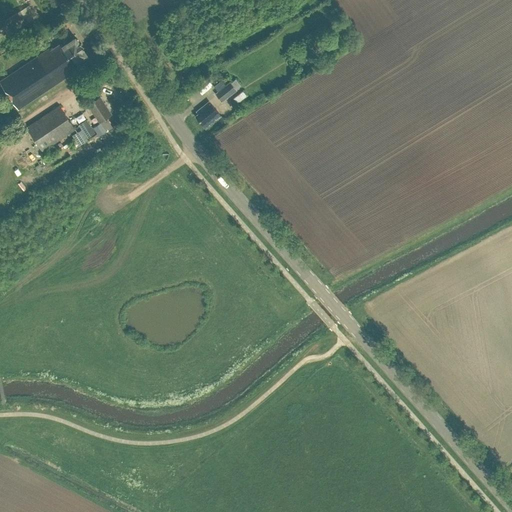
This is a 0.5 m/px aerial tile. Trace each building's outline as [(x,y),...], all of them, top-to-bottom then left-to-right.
[(12,32),(27,22),(20,10),(4,20),(12,32)] [(87,55),(75,37),(63,46),(61,43),(51,49),(49,47),(0,80),(0,81),(18,109),(80,67),(77,62),(87,55)] [(237,89),(236,89),(231,82),(230,81),(225,85),(222,80),(214,87),(217,91),(215,93),(222,102),(237,89)] [(237,103),(247,95),(242,90),(233,98),(237,103)] [(111,114),(99,96),(85,106),(89,112),(92,110),(100,121),(111,114)] [(206,128),(221,116),(209,101),(196,111),(198,113),(195,115),(206,128)] [(42,151),(75,128),(60,105),(26,127),(42,151)] [(87,119),(79,124),(84,132),(92,127),(87,119)] [(100,121),(93,126),(99,136),(106,131),(100,121)]
